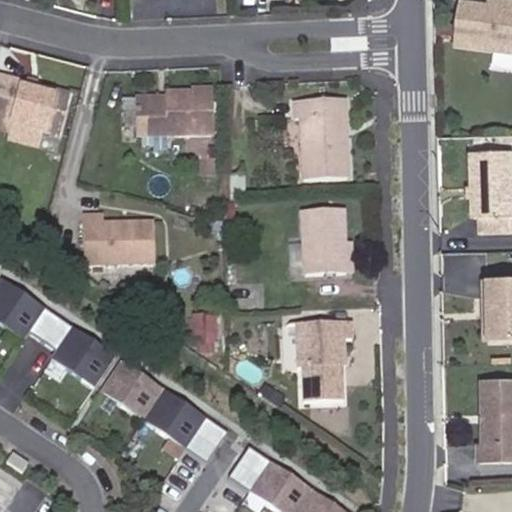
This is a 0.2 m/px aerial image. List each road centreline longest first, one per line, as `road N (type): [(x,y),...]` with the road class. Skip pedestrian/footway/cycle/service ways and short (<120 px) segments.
road 1 (residential): [(408,31),(422,469),(414,511)]
road 2 (residential): [(0,14),(109,41),(408,31)]
road 3 (residential): [(88,511),(83,477),(0,420)]
